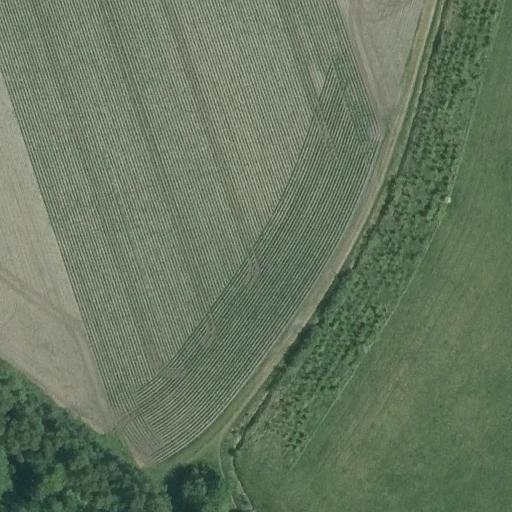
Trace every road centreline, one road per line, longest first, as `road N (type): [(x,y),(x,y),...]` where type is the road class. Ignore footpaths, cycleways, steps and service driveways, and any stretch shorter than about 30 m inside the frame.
road 1 (track): [(434,0),(383,190),(205,470)]
road 2 (track): [(0,400),(94,469),(191,482),(205,470)]
